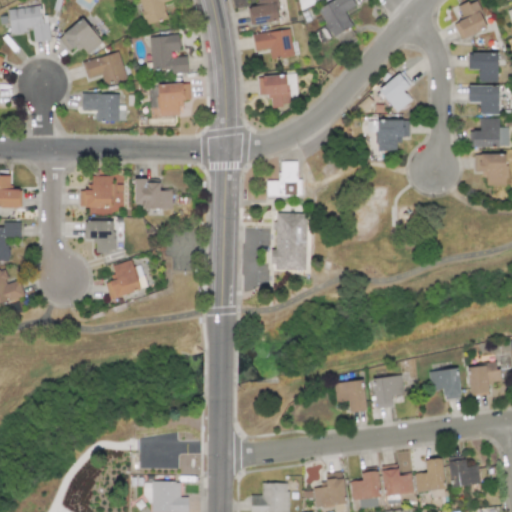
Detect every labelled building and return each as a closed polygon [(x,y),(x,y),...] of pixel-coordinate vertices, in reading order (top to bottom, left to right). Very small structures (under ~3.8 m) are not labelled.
[(138,0),(143,24),(166,19),(162,2),(170,0),(138,0)] [(274,0),(256,0),(257,5),(246,7),(249,25),(278,21),(274,0)] [(351,27),(343,11),(353,6),(350,0),(330,0),(316,6),(330,37),(351,27)] [(462,19),(452,23),(459,39),(486,27),(473,0),(471,0),(457,7),(462,19)] [(6,8),(9,33),(31,31),(33,42),(49,40),(47,23),(41,24),(39,5),(6,8)] [(85,55),(101,42),(81,18),(57,38),(68,51),(76,44),(85,55)] [(269,59),(292,56),(289,29),(251,34),(253,50),(268,48),(269,59)] [(149,36),(150,72),(186,71),(186,56),(170,57),(170,51),(178,50),(177,35),(149,36)] [(86,79),(101,74),(104,84),(125,77),(116,51),(81,63),(86,79)] [(496,53),(467,52),(466,69),(477,69),(476,81),(496,81),(496,53)] [(402,91),(408,85),(397,73),(377,91),(396,112),(410,100),(402,91)] [(256,77),(257,94),(268,94),(269,106),(287,105),(286,75),(256,77)] [(497,86),(467,85),(466,102),(478,102),(478,114),(497,114),(497,86)] [(117,94),(80,93),(80,109),(94,109),(94,121),(123,121),(123,105),(117,105),(117,94)] [(470,146),(507,147),(507,127),(497,127),(497,118),(478,118),(478,131),(470,131),(470,146)] [(375,150),(397,151),(397,136),(407,136),(407,120),(376,119),(375,150)] [(504,185),(504,154),(473,153),(473,171),(483,171),(483,185),(504,185)] [(265,180),(265,196),(300,196),(300,178),(296,178),(295,162),(278,162),(278,180),(265,180)] [(110,176),(91,175),(90,190),(78,190),(78,207),(110,207),(110,176)] [(18,189),(9,189),(9,177),(0,177),(0,207),(18,208),(18,189)] [(133,204),(141,204),(141,209),(170,209),(171,191),(158,190),(158,183),(145,182),(145,178),(133,178),(133,204)] [(304,270),(305,214),(273,213),(273,250),(270,250),(270,269),(304,270)] [(112,220),(83,221),(84,239),(95,238),(95,252),(113,251),(112,220)] [(0,260),(6,260),(6,237),(19,237),(19,222),(1,222),(1,228),(0,228),(0,260)] [(111,264),(114,279),(104,282),(108,299),(138,292),(130,260),(111,264)] [(18,279),(7,283),(2,269),(0,269),(0,302),(23,295),(18,279)] [(469,394),(487,393),(486,382),(498,381),(496,363),(466,366),(469,394)] [(458,398),(457,369),(427,370),(428,390),(442,389),(442,399),(458,398)] [(391,406),(390,395),(402,393),(400,375),(372,378),(376,408),(391,406)] [(348,412),(364,410),(361,380),(333,383),(334,402),(347,401),(348,412)] [(442,490),(441,458),(424,459),(424,472),(413,473),(414,491),(442,490)] [(447,462),(451,488),(479,483),(476,465),(465,467),(463,459),(447,462)] [(383,495),(411,492),(409,474),(397,475),(396,468),(380,470),(383,495)] [(360,472),(360,480),(349,481),(350,499),(358,499),(358,507),(374,506),(374,497),(378,497),(377,471),(360,472)] [(313,507),(344,503),(341,474),(323,476),(325,486),(311,488),(313,507)] [(186,511),(187,497),(178,497),(179,481),(150,481),(149,511),(186,511)] [(249,495),(249,511),(287,511),(287,483),(260,483),(260,495),(249,495)]
